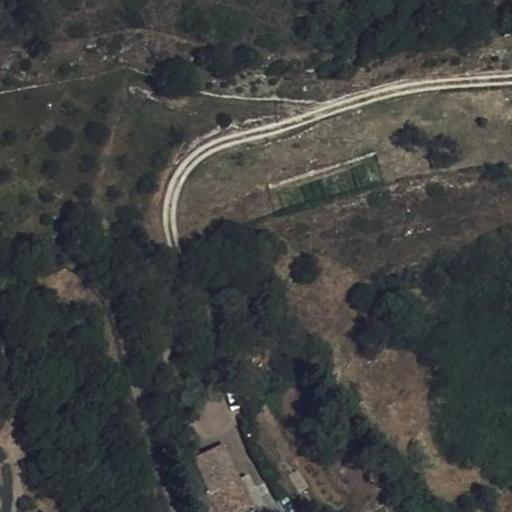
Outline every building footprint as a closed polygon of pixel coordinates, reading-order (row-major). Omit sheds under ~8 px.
[(151,302),(143,302),(144,319),(152,319),(151,302)] [(180,322),(175,304),(157,309),(160,320),(162,327),(159,328),(155,329),(159,343),(157,343),(161,373),(163,373),(169,372),(171,389),(184,387),(179,344),(173,345),(172,340),(187,339),(183,321),(180,322)] [(217,307),(207,307),(232,372),(247,366),(253,351),(245,342),(239,346),(236,343),(239,341),(217,307)] [(169,372),(163,373),(164,383),(157,384),(158,396),(165,403),(186,400),(184,387),(171,389),(169,372)] [(324,425),(312,431),(319,445),(330,439),(324,425)] [(225,443),(194,454),(200,469),(193,472),(200,491),(203,489),(206,499),(210,498),(215,511),(232,511),(248,506),(239,481),(225,443)] [(200,469),(194,454),(192,449),(185,451),(205,506),(208,505),(206,499),(203,489),(200,491),(193,472),(200,469)] [(247,478),(239,481),(248,506),(257,503),(247,478)]
